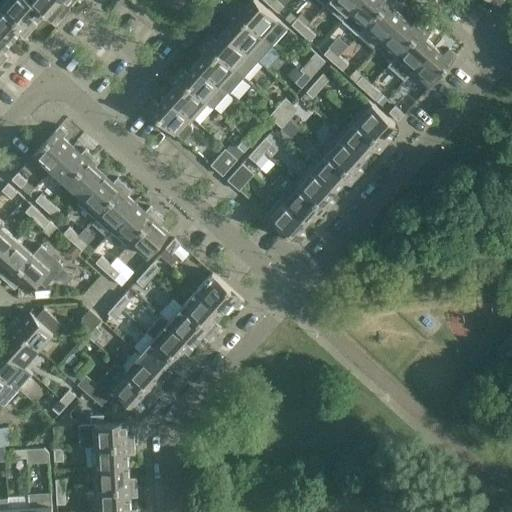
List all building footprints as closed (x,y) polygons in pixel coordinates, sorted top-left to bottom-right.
[(28,0),(0,0),(0,1),(0,3),(31,31),(37,24),(32,19),(39,11),(55,25),(56,25),(28,0)] [(28,0),(56,25),(63,17),(57,13),(65,4),(60,0),(28,0)] [(280,21),(257,0),(251,0),(245,7),(240,2),(233,9),(273,44),(288,27),(280,21)] [(271,0),(268,3),(277,12),(283,5),(277,0),(271,0)] [(341,19),(358,0),(329,0),(325,5),(341,19)] [(357,34),(387,0),(358,0),(341,19),(357,34)] [(378,43),(402,17),(393,9),(398,3),(394,0),(387,0),(357,34),(374,48),(378,43)] [(0,3),(0,32),(11,43),(19,34),(24,39),(31,31),(0,3)] [(273,44),(233,9),(227,16),(232,21),(224,30),(258,60),(273,44)] [(297,17),(291,24),(300,32),(306,26),(297,17)] [(402,17),(378,43),(395,58),(423,26),(416,19),(411,25),(402,17)] [(306,26),(300,32),(309,41),(315,34),(306,26)] [(423,26),(395,58),(388,65),(404,79),(411,72),(434,46),(425,37),(430,32),(423,26)] [(258,60),(224,30),(216,39),(211,34),(204,41),(244,76),(258,60)] [(0,32),(0,62),(2,64),(8,56),(3,52),(11,43),(0,32)] [(244,76),(204,41),(198,49),(203,53),(195,62),(228,92),(230,93),(244,76)] [(329,46),(323,53),(333,61),(338,55),(329,46)] [(434,46),(411,72),(427,87),(456,55),(448,48),(443,53),(434,46)] [(338,55),(333,61),(342,70),(348,63),(338,55)] [(228,92),(195,62),(187,71),(182,66),(175,74),(213,108),(228,92)] [(310,77),(318,68),(312,63),(304,72),(310,77)] [(310,77),(304,72),(295,81),(301,87),(310,77)] [(314,82),(321,88),(329,78),(323,72),(314,82)] [(213,108),(175,74),(169,81),(174,86),(166,95),(193,118),(207,103),(213,108)] [(361,75),(355,82),(374,99),(380,92),(361,75)] [(314,82),(306,91),(312,97),(321,88),(314,82)] [(193,118),(166,95),(159,103),(153,99),(146,107),(178,135),(193,118)] [(283,112),(292,103),(285,97),(277,106),(283,112)] [(368,100),(353,117),(385,145),(391,138),(386,133),(395,124),(368,100)] [(283,112),(289,118),(298,108),(292,103),(283,112)] [(398,120),(404,114),(394,105),(388,111),(398,120)] [(283,112),(277,106),(268,116),(275,121),(283,112)] [(385,145),(353,117),(339,133),(365,157),(373,148),(378,153),(385,145)] [(59,125),(34,153),(51,168),(71,145),(63,138),(67,132),(59,125)] [(252,142),(261,133),(254,127),(246,136),(252,142)] [(365,157),(339,133),(324,149),(356,177),(363,170),(357,166),(365,157)] [(252,142),(246,136),(237,146),(244,152),(252,142)] [(257,146),(263,152),(271,143),(265,137),(257,146)] [(80,153),(71,145),(51,168),(67,183),(92,154),(85,148),(80,153)] [(257,146),(248,156),(255,161),(263,152),(257,146)] [(225,148),(210,164),(222,175),(237,159),(225,148)] [(356,177),(324,149),(310,165),(336,189),(344,180),(350,185),(356,177)] [(92,154),(67,183),(83,197),(103,174),(95,166),(99,161),(92,154)] [(254,173),(242,162),(227,179),(239,190),(254,173)] [(336,189),(310,165),(295,181),(327,210),(334,202),(328,198),(336,189)] [(11,179),(21,187),(27,181),(17,172),(11,179)] [(95,216),(124,183),(117,177),(112,182),(103,174),(83,197),(79,202),(95,216)] [(327,210),(295,181),(281,197),(307,221),(316,212),(321,217),(327,210)] [(11,198),(17,191),(7,183),(1,189),(11,198)] [(115,226),(136,203),(127,195),(131,190),(124,183),(95,216),(111,231),(115,226)] [(44,208),(50,201),(41,193),(35,200),(44,208)] [(307,221),(281,197),(266,214),(298,243),(305,235),(300,230),(307,221)] [(44,208),(54,217),(60,210),(50,201),(44,208)] [(144,211),(136,203),(111,231),(127,245),(157,212),(149,206),(144,211)] [(34,219),(40,212),(31,204),(25,211),(34,219)] [(44,227),(50,221),(40,212),(34,219),(44,227)] [(157,212),(127,245),(128,246),(132,241),(148,256),(169,233),(159,224),(164,219),(157,212)] [(0,224),(0,257),(17,239),(0,224)] [(63,233),(82,250),(88,243),(69,226),(63,233)] [(174,237),(165,247),(172,253),(180,243),(174,237)] [(17,239),(0,257),(0,265),(5,270),(0,275),(7,282),(33,253),(17,239)] [(33,253),(7,282),(14,288),(19,283),(29,291),(44,275),(50,280),(59,271),(52,265),(49,268),(33,253)] [(95,262),(114,278),(120,272),(101,255),(95,262)] [(159,267),(153,261),(144,270),(151,276),(159,267)] [(151,276),(144,270),(136,280),(142,286),(151,276)] [(212,272),(197,288),(224,312),(231,303),(237,308),(244,300),(212,272)] [(224,312),(197,288),(183,305),(214,333),(221,326),(215,321),(224,312)] [(130,299),(124,293),(115,303),(122,309),(130,299)] [(122,309),(115,303),(107,312),(114,318),(122,309)] [(214,333),(183,305),(168,321),(195,344),(203,336),(208,340),(214,333)] [(16,316),(10,323),(38,349),(53,332),(56,335),(62,329),(53,320),(47,326),(30,311),(21,321),(16,316)] [(195,344),(168,321),(162,315),(147,331),(154,337),(186,365),(192,358),(187,353),(195,344)] [(38,349),(10,323),(3,331),(8,336),(1,344),(23,365),(38,349)] [(93,341),(102,331),(95,325),(87,335),(93,341)] [(140,352),(153,337),(147,332),(133,346),(140,352)] [(153,337),(140,352),(139,353),(166,377),(174,368),(179,372),(186,365),(154,337),(153,337)] [(23,365),(1,344),(0,344),(0,373),(9,381),(23,365)] [(166,377),(139,353),(125,369),(156,398),(163,390),(158,385),(166,377)] [(156,398),(125,369),(116,362),(97,383),(87,374),(78,384),(101,405),(109,397),(114,401),(119,394),(136,410),(145,400),(150,405),(156,398)] [(9,381),(0,373),(0,402),(4,406),(19,390),(9,381)] [(67,404),(75,395),(69,389),(61,398),(67,404)] [(67,404),(61,398),(52,408),(59,414),(67,404)] [(90,415),(90,423),(79,424),(80,446),(92,446),(134,443),(134,434),(127,434),(126,421),(103,422),(103,414),(90,415)] [(9,426),(0,426),(0,444),(10,444),(9,426)] [(134,443),(92,446),(93,467),(128,465),(128,453),(135,453),(134,443)] [(49,461),(49,451),(44,447),(26,448),(26,457),(27,462),(49,461)] [(62,447),(53,448),(54,460),(63,460),(62,447)] [(26,448),(13,449),(14,457),(26,457),(26,448)] [(128,465),(93,467),(94,489),(137,486),(136,477),(129,477),(128,465)] [(64,478),(55,478),(57,503),(65,503),(64,478)] [(137,486),(94,489),(95,511),(131,509),(131,508),(130,497),(137,496),(137,486)] [(8,511),(7,497),(0,497),(0,511),(8,511)] [(29,511),(29,506),(8,507),(8,497),(7,497),(8,511),(29,511)]
